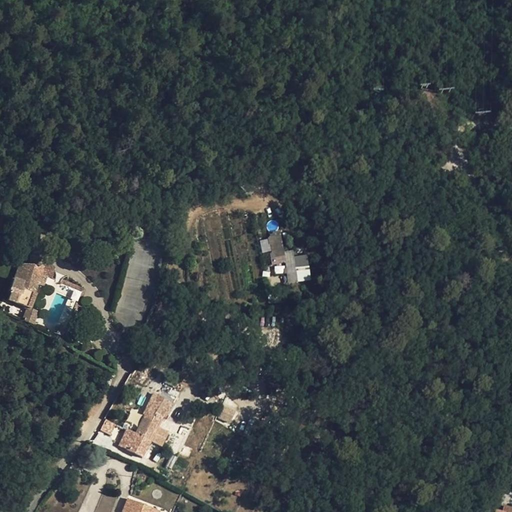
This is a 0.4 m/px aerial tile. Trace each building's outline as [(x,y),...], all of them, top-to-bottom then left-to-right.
[(284,263),(287,283),(311,280),(307,254),(293,256),(293,250),(284,251),(281,235),(259,238),(261,252),(269,251),(271,265),(284,263)] [(19,295),(14,308),(30,315),(35,305),(27,300),(34,284),(34,276),(42,276),(42,267),(50,268),(49,258),(37,257),(37,247),(27,247),(26,254),(13,254),(1,289),(19,295)] [(142,426),(158,434),(168,414),(153,406),(142,426)] [(158,434),(142,426),(131,448),(146,456),(158,434)] [(99,482),(94,490),(104,496),(109,487),(99,482)] [(94,490),(89,500),(99,506),(104,496),(94,490)] [(147,511),(152,505),(123,490),(117,501),(124,505),(120,511),(147,511)] [(95,511),(99,506),(89,500),(83,511),(84,511),(95,511)] [(500,511),(502,505),(489,502),(487,511),(500,511)]
